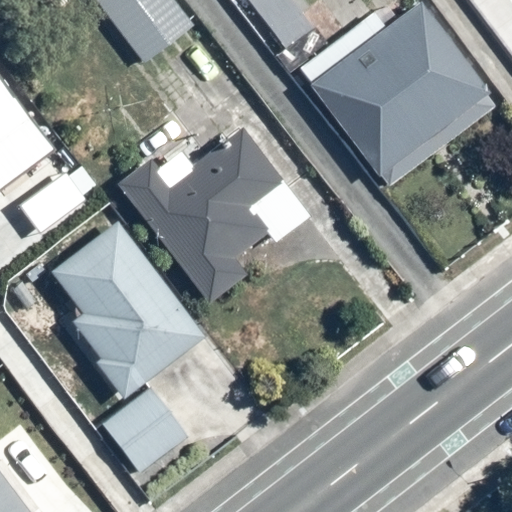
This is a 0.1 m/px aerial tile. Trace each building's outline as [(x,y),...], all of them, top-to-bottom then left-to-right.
[(188,21),(170,0),(94,0),(140,58),(188,21)] [(371,7),(323,43),(292,0),(250,0),(286,50),(293,45),(307,64),(301,69),(386,181),(496,98),(425,4),(389,31),(371,7)] [(511,0),(488,0),(503,19),(511,12),(511,0)] [(36,144),(41,141),(0,89),(0,192),(26,225),(72,188),(36,144)] [(311,218),(242,129),(167,188),(148,164),(120,186),(211,303),(246,276),(234,262),(268,235),(276,245),(311,218)] [(202,337),(115,222),(50,270),(80,309),(66,319),(124,396),(202,337)] [(187,440),(151,389),(103,423),(139,474),(187,440)]
